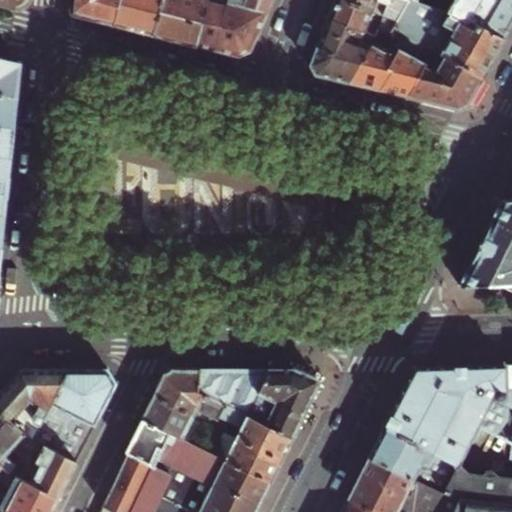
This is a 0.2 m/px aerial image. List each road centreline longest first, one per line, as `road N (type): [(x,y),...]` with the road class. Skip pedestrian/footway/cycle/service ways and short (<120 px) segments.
road 1 (residential): [(46,39),(11,305),(0,329)]
road 2 (residential): [(156,338),(389,337)]
road 3 (residential): [(485,150),(262,94)]
road 4 (residential): [(262,94),(46,39)]
road 5 (tertiary): [(389,337),(485,150)]
road 6 (tertiary): [(299,511),(389,337)]
road 7 (residential): [(156,338),(71,511)]
road 8 (residential): [(0,338),(156,338)]
road 9 (residential): [(389,337),(511,335)]
